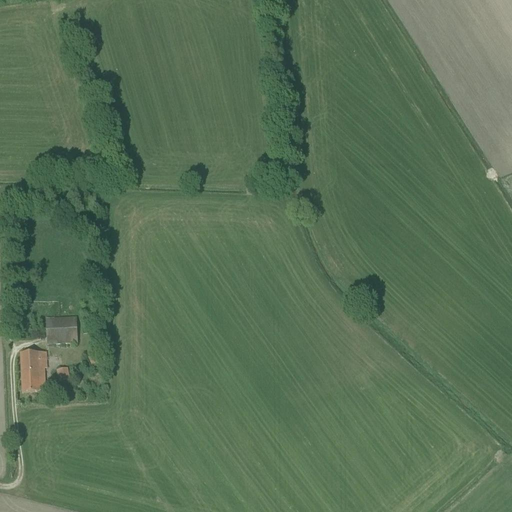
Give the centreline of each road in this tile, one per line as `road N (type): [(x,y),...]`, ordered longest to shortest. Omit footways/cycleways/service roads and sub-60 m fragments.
road 1 (track): [(0,174),(106,178),(48,0)]
road 2 (track): [(0,485),(14,482),(19,468),(12,356),(25,346),(45,350)]
